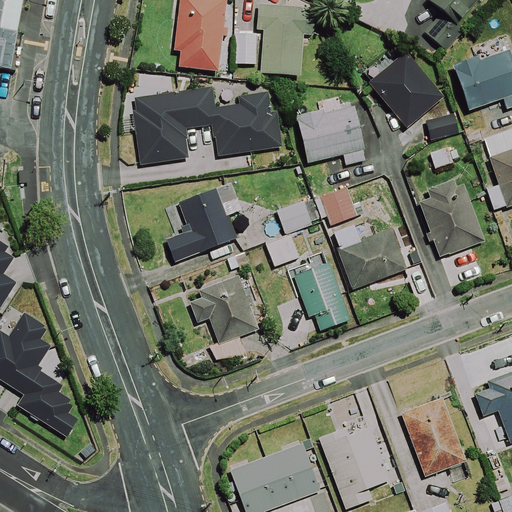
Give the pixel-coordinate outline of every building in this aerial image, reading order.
[(9,45),(0,44),(0,1),(1,0),(0,0),(0,67),(6,69),(9,45)] [(180,0),(175,53),(181,53),(179,68),(219,73),(226,0),(180,0)] [(478,0),(432,0),(429,5),(458,27),(478,0)] [(257,31),(264,32),(261,75),(299,77),(301,37),(313,38),(314,10),(259,6),(257,31)] [(437,20),(427,36),(447,49),(457,32),(437,20)] [(258,36),(236,35),(234,65),(256,66),(258,36)] [(511,107),(511,55),(511,52),(456,69),(468,111),(503,100),(506,110),(511,107)] [(443,99),(406,53),(369,84),(406,129),(443,99)] [(211,130),(215,159),(285,150),(280,114),(274,115),(270,90),(234,95),(236,107),(217,109),(214,87),(130,98),(139,169),(199,161),(195,133),(211,130)] [(367,161),(354,105),(297,118),(308,164),(343,156),(346,166),(367,161)] [(458,134),(453,115),(426,123),(431,141),(458,134)] [(511,130),(484,140),(498,187),(487,190),(494,212),(511,206),(511,130)] [(454,163),(448,149),(430,155),(435,170),(454,163)] [(483,243),(461,180),(429,191),(432,200),(420,204),(439,258),(483,243)] [(242,215),(231,186),(181,205),(191,233),(168,241),(176,263),(238,240),(230,219),(242,215)] [(356,218),(346,190),(322,198),(331,226),(356,218)] [(314,224),(306,202),(278,212),(286,235),(314,224)] [(332,235),(338,252),(353,290),(406,271),(392,232),(379,237),(371,217),(351,224),(352,227),(332,235)] [(299,259),(291,237),(267,246),(275,268),(299,259)] [(0,271),(13,255),(0,244),(0,271)] [(347,323),(330,266),(297,276),(309,317),(314,315),(319,332),(347,323)] [(211,320),(217,344),(209,346),(213,362),(245,355),(240,336),(257,332),(244,280),(188,293),(196,324),(211,320)] [(0,314),(0,398),(12,406),(30,377),(21,372),(32,354),(28,352),(36,338),(6,318),(0,314)] [(511,445),(511,373),(484,384),(486,389),(474,394),(483,418),(496,413),(509,446),(511,445)] [(390,389),(329,405),(349,477),(409,461),(390,389)] [(467,462),(443,399),(402,415),(426,478),(467,462)] [(287,465),(285,458),(253,469),(268,511),(319,511),(301,460),(287,465)] [(375,511),(370,493),(342,502),(344,511),(375,511)] [(511,511),(511,497),(491,505),(493,511),(511,511)]
